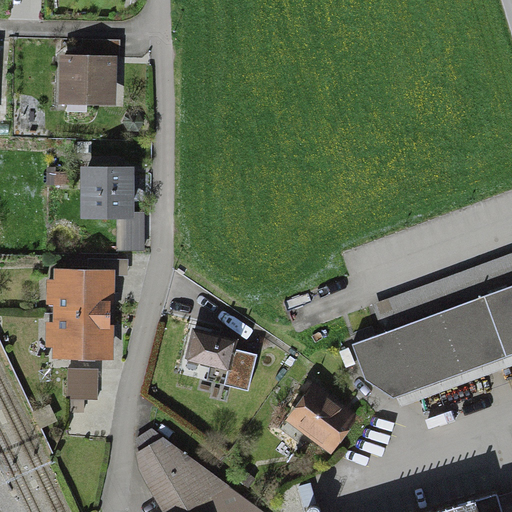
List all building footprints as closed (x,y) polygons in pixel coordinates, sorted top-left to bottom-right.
[(120,41),(83,38),(82,55),(119,58),(120,41)] [(110,63),(66,63),(66,98),(110,98),(110,63)] [(138,161),(89,162),(90,212),(139,211),(138,161)] [(64,301),(64,313),(118,314),(118,264),(52,263),(51,301),(64,301)] [(511,295),(349,354),(372,418),(511,368),(511,295)] [(117,356),(118,314),(64,313),(64,328),(56,328),(56,355),(117,356)] [(256,352),(232,347),(233,341),(191,332),(186,354),(231,364),(227,384),(248,389),(256,352)] [(68,368),(67,397),(94,399),(96,369),(68,368)] [(358,426),(314,393),(286,431),(330,464),(358,426)] [(142,474),(164,511),(172,511),(226,484),(169,440),(141,454),(142,474)] [(172,511),(264,511),(226,484),(172,511)] [(423,511),(511,511),(511,506),(503,509),(498,490),(423,511)] [(322,511),(320,503),(304,507),(305,511),(322,511)]
